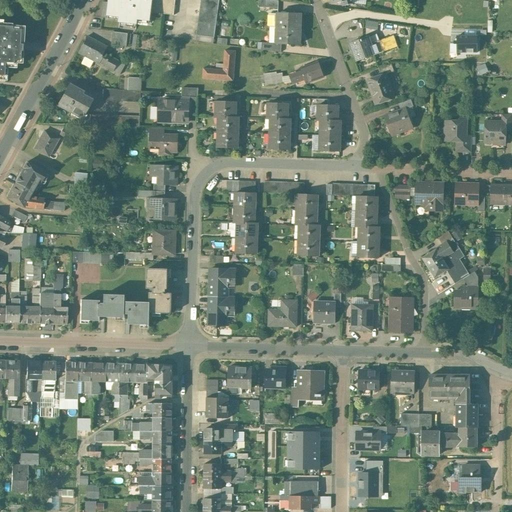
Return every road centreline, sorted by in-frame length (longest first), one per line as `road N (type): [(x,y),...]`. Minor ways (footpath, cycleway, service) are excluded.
road 1 (residential): [(188,344),(194,198),(210,167),(376,168)]
road 2 (residential): [(425,354),(426,285),(376,168)]
road 3 (residential): [(188,344),(0,342)]
road 4 (residential): [(376,168),(316,0)]
road 5 (residential): [(0,156),(82,0)]
road 6 (residential): [(186,511),(188,344)]
road 7 (residential): [(343,351),(341,511)]
road 8 (residential): [(343,351),(188,344)]
road 9 (residential): [(499,511),(501,372)]
road 10 (residential): [(376,168),(511,173)]
